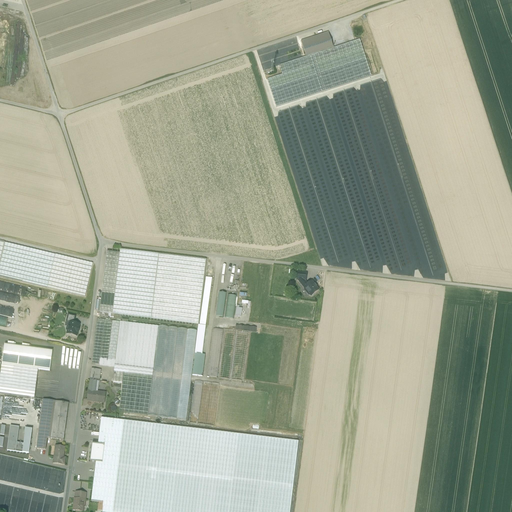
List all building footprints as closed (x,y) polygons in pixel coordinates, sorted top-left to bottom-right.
[(328,33),(312,38),(314,42),(329,37),(328,33)] [(312,38),(301,42),(306,57),(279,66),(282,75),(267,80),(276,107),(371,77),(359,40),(333,48),(329,37),(314,42),(312,38)] [(93,264),(5,243),(0,262),(0,277),(85,297),(93,264)] [(158,255),(120,250),(119,254),(112,314),(151,319),(158,255)] [(119,254),(106,253),(99,312),(112,314),(119,254)] [(307,274),(297,273),(296,281),(305,282),(306,282),(307,274)] [(206,278),(199,326),(205,327),(212,279),(206,278)] [(311,282),(307,285),(305,282),(298,281),(307,292),(307,294),(308,296),(310,296),(311,297),(319,291),(311,282)] [(226,294),(219,293),(216,317),(223,318),(226,294)] [(6,315),(13,318),(16,313),(8,310),(6,315)] [(75,317),(68,315),(66,322),(66,323),(71,324),(71,323),(74,324),(75,317),(76,317),(75,317)] [(120,322),(97,320),(91,365),(114,367),(120,322)] [(114,367),(114,373),(113,383),(122,384),(129,323),(120,322),(114,367)] [(71,324),(70,327),(69,327),(67,327),(67,331),(68,332),(67,334),(67,335),(77,337),(77,333),(78,334),(79,329),(78,329),(79,326),(79,325),(74,324),(71,323),(71,324)] [(158,327),(129,323),(122,384),(119,413),(148,416),(158,327)] [(205,327),(199,326),(198,330),(194,354),(195,354),(202,355),(205,327)] [(197,331),(158,327),(148,416),(186,421),(197,331)] [(213,330),(207,377),(217,379),(223,331),(213,330)] [(235,333),(225,331),(219,379),(229,380),(235,333)] [(237,333),(231,381),(241,382),(248,334),(237,333)] [(52,352),(4,345),(0,375),(13,377),(10,396),(34,399),(38,370),(50,372),(52,352)] [(202,355),(195,354),(192,376),(202,377),(205,355),(202,355)] [(101,372),(91,371),(91,370),(90,381),(97,382),(99,382),(101,372)] [(97,382),(90,381),(88,391),(98,392),(99,382),(97,382)] [(219,385),(195,382),(189,424),(213,427),(219,385)] [(253,390),(237,388),(232,429),(248,431),(253,390)] [(88,391),(87,400),(94,401),(94,402),(104,404),(106,393),(98,392),(88,391)] [(42,401),(0,395),(0,447),(36,452),(42,401)] [(36,449),(46,451),(46,449),(47,440),(47,438),(63,441),(68,404),(43,400),(36,449)] [(151,424),(113,420),(111,436),(106,480),(105,485),(144,489),(151,424)] [(170,511),(180,428),(151,424),(144,489),(140,511),(170,511)] [(111,436),(98,435),(94,471),(93,479),(106,480),(111,436)] [(65,447),(55,446),(53,464),(62,465),(64,465),(65,458),(63,458),(65,447)] [(105,485),(92,483),(92,484),(90,503),(98,504),(103,504),(105,485)] [(140,511),(144,489),(105,485),(103,504),(102,511),(101,511),(140,511)] [(86,494),(76,492),(75,499),(85,500),(86,494)] [(75,499),(74,499),(73,511),(81,511),(83,506),(85,506),(85,500),(75,499)]
